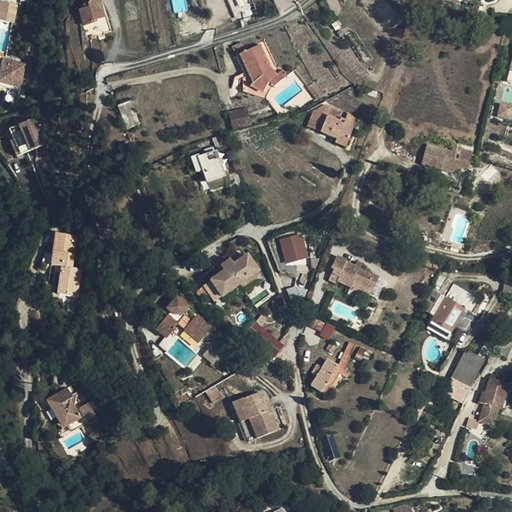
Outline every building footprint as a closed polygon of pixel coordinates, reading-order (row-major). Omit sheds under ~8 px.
[(79,11),(84,26),(96,22),(95,19),(98,18),(104,16),(98,0),(82,5),(84,10),(79,11)] [(252,0),(246,0),(252,13),(257,10),(252,0)] [(19,6),(0,2),(0,21),(16,24),(19,6)] [(233,46),(237,56),(246,51),(241,42),(233,46)] [(246,51),(237,56),(236,56),(246,77),(243,78),(243,91),(266,98),(272,87),(268,82),(276,74),(271,67),(260,45),(246,51)] [(28,64),(2,60),(0,74),(0,88),(24,92),(28,64)] [(268,82),(272,87),(273,87),(288,74),(283,69),(276,74),(268,82)] [(378,91),(368,88),(367,89),(366,94),(376,97),(378,91)] [(131,103),(117,108),(125,131),(139,127),(131,103)] [(511,105),(500,103),(497,115),(510,118),(511,107),(511,105)] [(320,132),(330,107),(324,104),(313,112),(307,126),(320,132)] [(232,129),(249,125),(245,107),(228,111),(232,129)] [(341,111),(330,107),(320,132),(336,139),(334,143),(344,147),(353,126),(352,126),(344,122),(337,120),(341,111)] [(348,112),(344,122),(352,126),(355,119),(348,112)] [(40,119),(9,131),(20,158),(50,145),(40,119)] [(229,145),(225,134),(213,138),(216,149),(229,145)] [(427,158),(445,163),(448,154),(458,157),(461,148),(432,140),(427,158)] [(200,153),(201,157),(216,152),(214,148),(200,153)] [(216,152),(201,157),(199,158),(198,155),(191,158),(195,172),(203,169),(208,181),(225,175),(219,159),(216,152)] [(448,154),(445,163),(456,166),(458,157),(448,154)] [(154,169),(175,159),(173,155),(152,165),(154,169)] [(225,175),(208,181),(210,188),(230,181),(222,158),(219,159),(225,175)] [(152,202),(147,191),(139,193),(143,206),(152,202)] [(69,272),(61,271),(57,294),(77,297),(82,269),(72,267),(77,236),(55,233),(50,265),(62,267),(70,268),(69,272)] [(302,233),(279,239),(285,264),(308,258),(302,233)] [(125,247),(111,246),(111,271),(124,271),(125,247)] [(225,272),(211,281),(223,297),(259,271),(248,255),(234,265),(231,260),(221,267),(225,272)] [(428,266),(430,261),(423,258),(420,263),(428,266)] [(356,261),(354,266),(361,269),(363,265),(356,261)] [(361,269),(354,266),(346,262),(341,271),(335,267),(328,280),(334,284),(336,281),(350,288),(351,286),(353,283),(371,292),(378,277),(361,269)] [(511,294),(511,284),(505,282),(502,291),(511,294)] [(353,283),(351,286),(370,296),(371,292),(353,283)] [(434,316),(431,321),(450,333),(465,309),(472,313),(480,300),(454,283),(442,302),(434,316)] [(287,289),(290,300),(297,298),(295,287),(287,289)] [(178,297),(174,302),(168,309),(170,311),(166,316),(160,323),(171,332),(178,324),(200,342),(212,327),(198,314),(193,320),(183,312),(188,306),(178,297)] [(168,309),(174,302),(170,298),(160,310),(166,316),(170,311),(168,309)] [(427,311),(434,316),(442,302),(435,298),(427,311)] [(272,359),(284,347),(257,321),(245,334),(272,359)] [(450,333),(431,321),(427,328),(444,338),(446,340),(450,333)] [(329,340),(334,326),(325,322),(320,336),(329,340)] [(166,337),(171,332),(160,323),(156,328),(166,337)] [(497,341),(492,349),(504,354),(511,338),(511,332),(505,329),(502,328),(497,341)] [(446,340),(444,338),(441,343),(442,356),(435,369),(439,371),(454,345),(446,340)] [(332,354),(337,348),(331,343),(326,350),(332,354)] [(465,352),(452,379),(453,379),(469,388),(471,389),(483,360),(465,352)] [(321,394),(322,393),(328,383),(338,367),(327,360),(322,369),(317,378),(311,387),(321,394)] [(312,374),(317,378),(322,369),(317,365),(312,374)] [(328,383),(331,386),(337,378),(342,382),(347,378),(350,373),(339,366),(338,367),(328,383)] [(453,379),(452,379),(445,393),(462,403),(469,388),(453,379)] [(491,381),(486,394),(483,405),(486,406),(488,407),(486,424),(493,427),(506,386),(491,381)] [(325,395),(331,386),(328,383),(322,393),(325,395)] [(67,388),(50,399),(62,417),(68,427),(75,423),(80,429),(86,425),(75,408),(70,400),(73,398),(72,396),(67,388)] [(78,392),(72,396),(73,398),(70,400),(75,408),(78,392)] [(265,401),(261,392),(233,402),(241,422),(250,419),(257,438),(279,430),(271,410),(269,410),(265,401)] [(62,417),(50,399),(46,401),(57,420),(62,417)] [(99,418),(89,403),(80,408),(90,424),(99,418)] [(75,423),(68,427),(72,433),(80,429),(75,423)] [(325,460),(338,458),(334,434),(321,436),(325,460)] [(313,493),(309,486),(299,490),(303,497),(308,494),(309,495),(313,493)]
